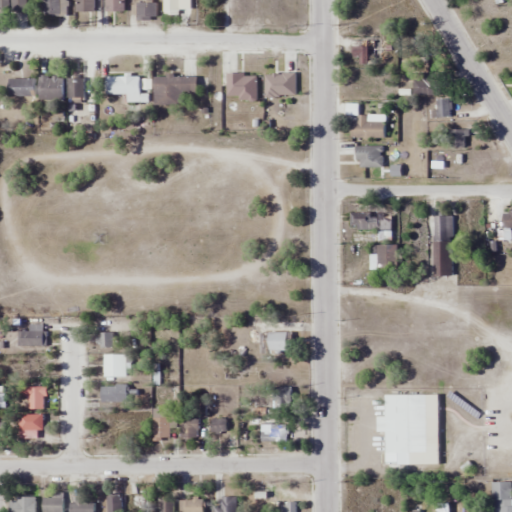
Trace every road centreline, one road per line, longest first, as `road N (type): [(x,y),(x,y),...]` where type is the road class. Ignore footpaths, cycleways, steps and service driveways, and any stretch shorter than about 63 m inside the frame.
road 1 (tertiary): [(325,511),(321,0)]
road 2 (residential): [(325,465),(0,467)]
road 3 (residential): [(322,42),(0,42)]
road 4 (residential): [(511,192),(323,192)]
road 5 (residential): [(511,140),(427,0)]
road 6 (residential): [(71,467),(70,330)]
